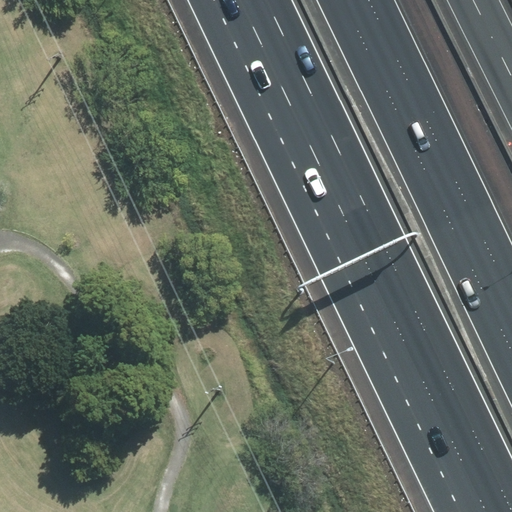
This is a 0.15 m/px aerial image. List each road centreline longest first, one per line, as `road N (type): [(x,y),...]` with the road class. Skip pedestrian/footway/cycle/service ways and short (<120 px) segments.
road 1 (motorway): [(508,511),(262,0)]
road 2 (motorway): [(341,0),(511,355)]
